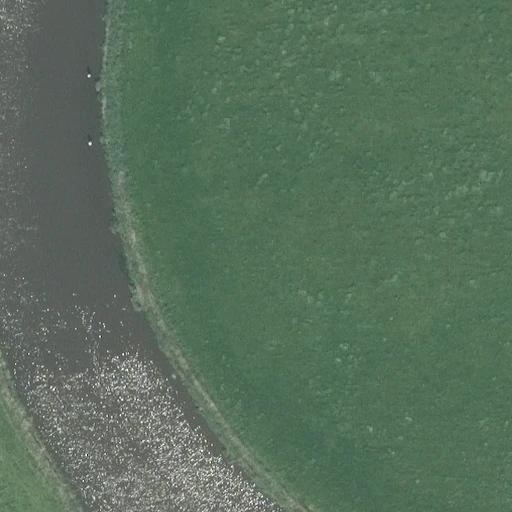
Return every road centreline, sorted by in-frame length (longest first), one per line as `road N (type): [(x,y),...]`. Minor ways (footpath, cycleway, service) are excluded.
road 1 (residential): [(469,421),(349,132)]
road 2 (residential): [(349,132),(511,81)]
road 3 (residential): [(349,132),(309,0)]
